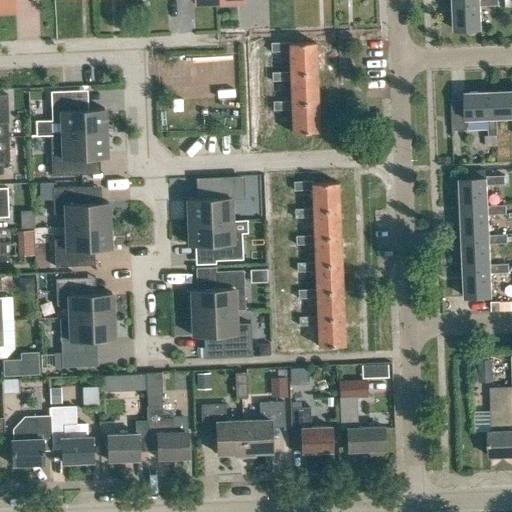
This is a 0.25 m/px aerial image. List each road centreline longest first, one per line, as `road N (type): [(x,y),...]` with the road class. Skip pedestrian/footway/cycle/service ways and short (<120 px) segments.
road 1 (residential): [(0,54),(139,48),(142,166),(399,157)]
road 2 (unknown): [(148,347),(144,320),(157,227),(142,166)]
road 3 (residential): [(413,505),(408,326)]
road 4 (residential): [(408,326),(399,157)]
